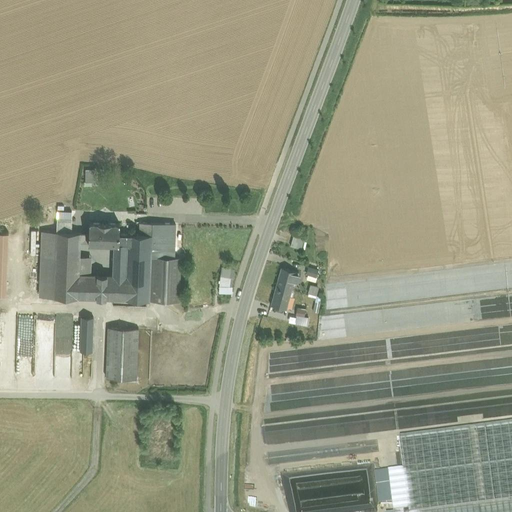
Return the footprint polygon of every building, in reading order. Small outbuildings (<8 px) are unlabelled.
[(96,182),(96,171),(86,171),(86,182),(96,182)] [(57,214),(57,228),(71,229),(72,215),(57,214)] [(119,220),(88,219),(88,229),(88,241),(114,241),(119,242),(119,231),(119,220)] [(140,221),(139,232),(150,232),(150,233),(174,234),(175,229),(175,222),(140,221)] [(40,294),(53,295),(57,228),(43,228),(40,294)] [(80,229),(71,229),(57,228),(53,295),(97,296),(97,273),(89,273),(85,273),(79,273),(79,261),(79,256),(80,241),(80,229)] [(80,229),(80,241),(88,241),(88,229),(80,229)] [(183,229),(175,229),(174,234),(174,246),(183,246),(183,229)] [(8,231),(0,230),(0,293),(6,294),(8,231)] [(139,232),(119,231),(119,242),(150,242),(150,233),(150,232),(139,232)] [(174,246),(174,234),(150,233),(150,242),(149,254),(156,254),(174,255),(174,254),(174,246)] [(304,238),(293,235),(290,245),(301,248),(304,238)] [(105,273),(105,296),(148,297),(149,254),(150,242),(119,242),(114,241),(113,273),(105,273)] [(174,255),(156,254),(155,297),(185,298),(186,254),(174,254),(174,255)] [(297,281),(299,271),(281,266),(271,304),(287,307),(294,280),(297,281)] [(315,280),(318,268),(308,266),(305,278),(315,280)] [(105,296),(105,273),(97,273),(97,296),(105,296)] [(232,293),(232,279),(221,279),(221,293),(232,293)] [(295,306),(294,323),(305,323),(306,316),(304,316),(305,307),(295,306)] [(80,316),(80,350),(92,350),(93,316),(80,316)] [(140,327),(109,326),(107,376),(137,377),(140,327)] [(511,511),(511,428),(395,443),(404,511),(511,511)] [(387,470),(397,469),(396,459),(386,460),(387,470)]
